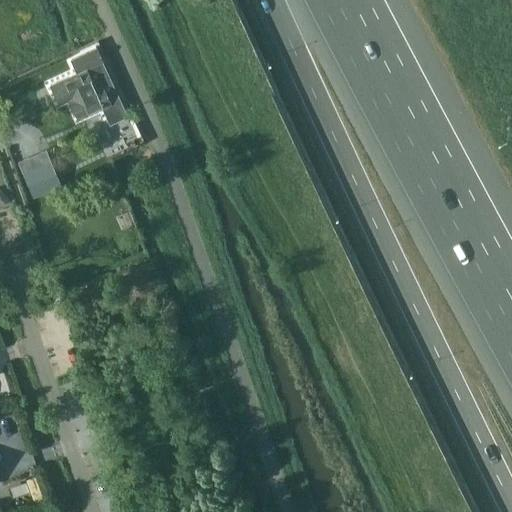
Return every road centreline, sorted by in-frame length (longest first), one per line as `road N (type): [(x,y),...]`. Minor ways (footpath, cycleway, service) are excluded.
road 1 (motorway): [(270,0),(511,503)]
road 2 (motorway): [(346,0),(511,313)]
road 3 (tertiary): [(90,511),(0,246)]
